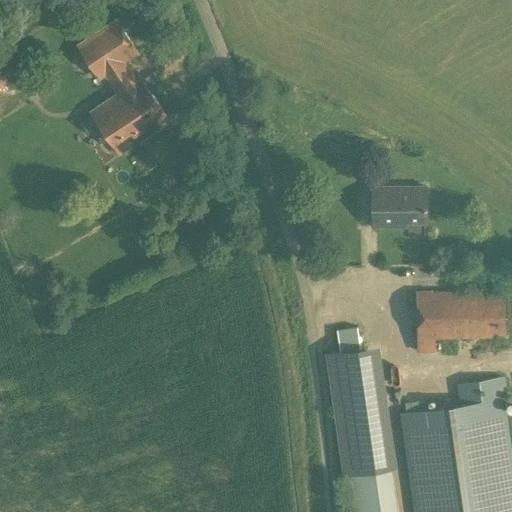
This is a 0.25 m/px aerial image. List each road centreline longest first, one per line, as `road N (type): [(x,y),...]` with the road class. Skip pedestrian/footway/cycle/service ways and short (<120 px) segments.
road 1 (unclassified): [(204,0),(306,279),(372,273)]
road 2 (track): [(306,279),(331,511)]
